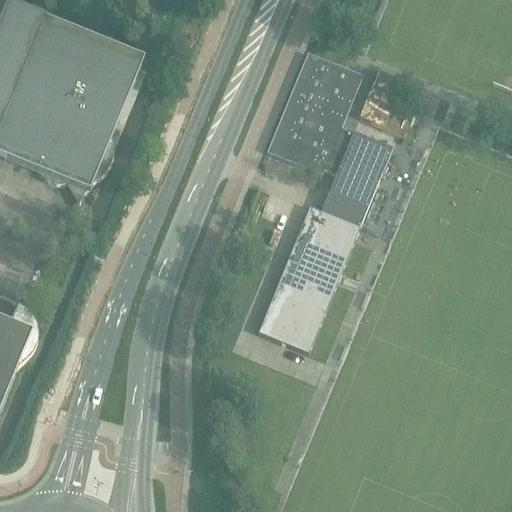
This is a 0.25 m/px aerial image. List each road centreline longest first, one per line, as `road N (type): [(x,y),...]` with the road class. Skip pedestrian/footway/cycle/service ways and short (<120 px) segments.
road 1 (secondary): [(142,403),(160,292),(286,0)]
road 2 (secondary): [(244,0),(118,293),(90,388)]
road 3 (secondary): [(90,388),(44,503)]
